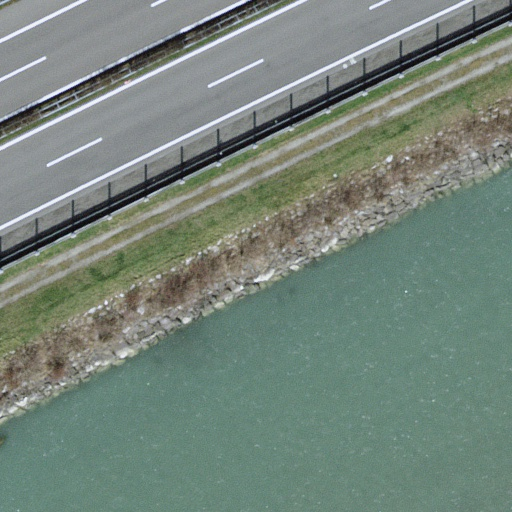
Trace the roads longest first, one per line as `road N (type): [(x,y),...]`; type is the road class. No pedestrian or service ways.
road 1 (track): [(0,297),(511,47)]
road 2 (motorway): [(0,190),(390,0)]
road 3 (motorway): [(160,0),(0,78)]
